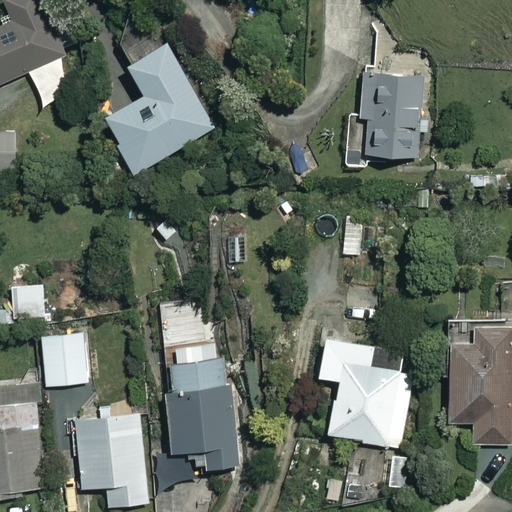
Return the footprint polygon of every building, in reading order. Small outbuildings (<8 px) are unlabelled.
[(0,85),(31,72),(46,107),(80,92),(65,58),(71,55),(47,0),(10,0),(19,22),(0,30),(0,85)] [(173,44),(133,62),(149,97),(113,113),(142,178),(164,169),(159,158),(213,134),(173,44)] [(425,75),(366,72),(364,117),(371,117),(369,153),(422,156),(425,75)] [(0,133),(0,170),(23,168),(20,131),(0,133)] [(49,284),(16,285),(17,309),(49,309),(49,284)] [(511,326),(452,324),(451,347),(455,347),(453,421),(478,422),(477,443),(511,443),(511,326)] [(89,335),(47,338),(49,385),(91,383),(89,335)] [(379,346),(333,336),(325,376),(345,380),(334,434),(402,447),(417,374),(375,365),(379,346)] [(224,343),(178,348),(179,362),(169,363),(177,451),(206,448),(208,467),(241,464),(233,384),(227,384),(224,343)] [(0,413),(0,497),(47,495),(41,401),(1,404),(2,413),(0,413)] [(154,503),(148,412),(123,414),(122,403),(102,405),(103,415),(81,417),(86,488),(112,486),(113,506),(154,503)]
